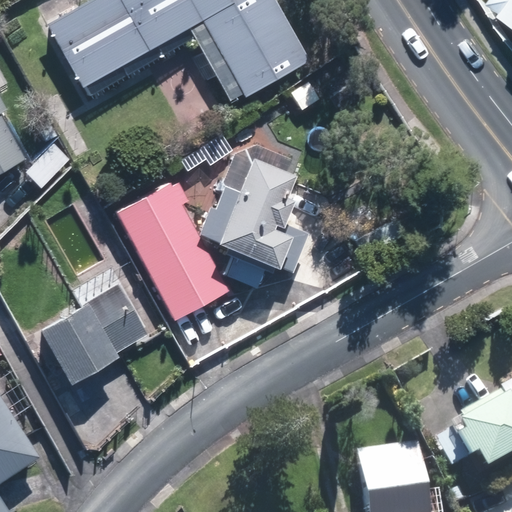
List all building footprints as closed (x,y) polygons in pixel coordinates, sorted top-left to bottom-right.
[(223,0),(81,0),(35,26),(79,104),(188,42),(225,106),(303,62),(267,0),(229,0),(225,3),(223,0)] [(0,172),(19,162),(0,126),(0,114),(1,114),(0,112),(0,172)] [(48,144),(17,175),(35,192),(66,162),(48,144)] [(289,164),(243,145),(199,247),(227,258),(218,278),(254,293),(262,273),(281,281),(301,234),(265,219),(289,164)] [(169,180),(106,215),(166,323),(221,294),(173,207),(182,203),(169,180)] [(111,284),(27,331),(58,387),(143,340),(111,284)] [(511,384),(422,435),(442,470),(462,460),(471,476),(506,457),(510,463),(511,461),(511,384)] [(0,480),(33,460),(0,407),(0,511),(3,511),(0,507),(0,480)] [(419,511),(411,445),(345,453),(352,511),(419,511)]
